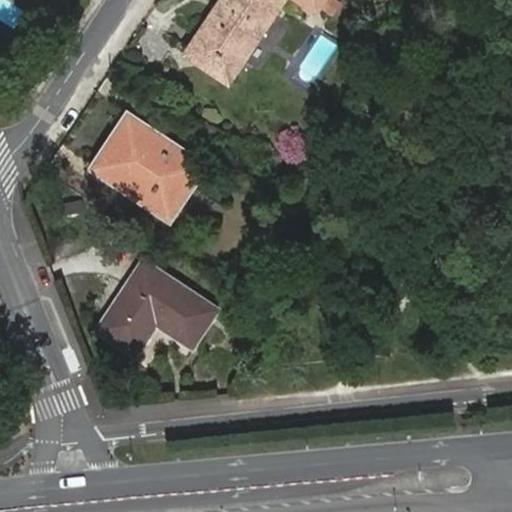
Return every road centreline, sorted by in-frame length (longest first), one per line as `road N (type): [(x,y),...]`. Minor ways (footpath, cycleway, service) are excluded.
road 1 (residential): [(511,394),(68,433)]
road 2 (secondary): [(463,452),(122,476)]
road 3 (track): [(352,409),(349,381),(511,142)]
road 4 (residential): [(119,0),(30,134),(0,164)]
road 5 (tertiary): [(0,248),(68,433)]
road 6 (secondary): [(329,511),(498,500)]
